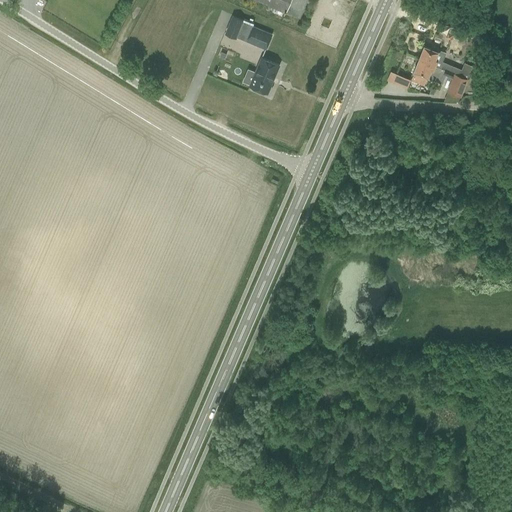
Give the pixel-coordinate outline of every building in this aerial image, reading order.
[(257,0),(299,17),(305,0),(257,0)] [(243,20),(232,15),(224,34),(236,38),(237,36),(246,40),(254,23),(244,19),(243,20)] [(433,28),(444,33),(447,25),(436,20),(433,28)] [(246,40),(266,48),(272,34),(252,26),(246,40)] [(424,46),(419,59),(447,71),(454,73),(456,74),(467,78),(468,76),(472,66),(464,62),(461,69),(443,61),(445,54),(439,52),(437,51),(438,47),(431,45),(430,48),(424,46)] [(248,69),(242,81),(250,85),(267,93),(268,92),(270,92),(272,90),(272,87),(270,85),(272,83),(270,82),(272,78),(273,78),(279,65),(262,58),(261,58),(256,72),(248,69)] [(415,73),(413,77),(414,82),(420,84),(424,82),(426,77),(428,78),(428,77),(441,82),(441,83),(442,83),(446,75),(452,77),(454,73),(447,71),(419,59),(414,72),(415,73)] [(387,80),(407,88),(412,78),(391,70),(387,80)] [(452,77),(446,91),(460,97),(461,95),(467,78),(456,74),(454,73),(452,77)]
